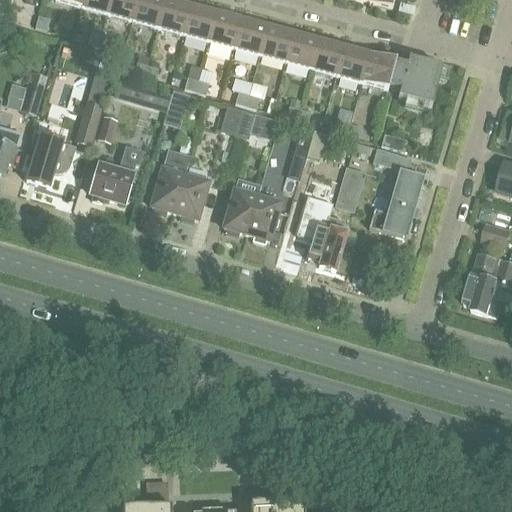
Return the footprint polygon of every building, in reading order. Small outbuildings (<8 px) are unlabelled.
[(81,11),(83,0),(55,0),(54,4),(81,11)] [(83,0),(81,11),(106,18),(110,0),(83,0)] [(131,25),(138,0),(110,0),(106,18),(131,25)] [(138,0),(131,25),(157,32),(165,2),(155,0),(138,0)] [(349,0),(349,2),(391,13),(394,0),(349,0)] [(182,39),(190,9),(165,2),(157,32),(182,39)] [(208,46),(216,16),(190,9),(182,39),(208,46)] [(233,52),(241,23),(216,16),(208,46),(233,52)] [(38,19),(35,31),(46,34),(50,23),(38,19)] [(241,23),(233,52),(259,59),(267,30),(241,23)] [(267,30),(259,59),(284,66),(292,37),(267,30)] [(90,35),(87,47),(98,50),(101,38),(90,35)] [(292,37),(284,66),(310,73),(318,44),(292,37)] [(112,41),(101,38),(98,50),(108,53),(112,41)] [(318,44),(310,73),(335,80),(343,50),(318,44)] [(343,50),(335,80),(361,87),(369,57),(343,50)] [(369,57),(361,87),(386,94),(394,64),(369,57)] [(394,64),(386,94),(387,94),(388,91),(399,94),(397,101),(431,110),(441,72),(408,63),(406,70),(394,67),(395,64),(394,64)] [(147,69),(136,66),(133,78),(144,81),(147,69)] [(158,72),(147,69),(144,81),(154,84),(158,72)] [(187,81),(184,93),(194,96),(198,84),(187,81)] [(194,96),(205,99),(208,87),(198,84),(194,96)] [(165,117),(171,99),(123,85),(118,103),(165,117)] [(7,109),(39,118),(46,95),(14,86),(7,109)] [(172,95),(163,128),(179,133),(189,99),(172,95)] [(234,107),(245,110),(249,99),(238,96),(234,107)] [(245,110),(256,114),(259,102),(249,99),(245,110)] [(101,112),(86,107),(75,145),(90,150),(101,112)] [(0,177),(4,179),(8,167),(11,168),(16,151),(19,139),(0,133),(0,129),(6,111),(0,108),(0,177)] [(235,140),(243,115),(227,110),(219,136),(235,140)] [(285,122),(296,125),(299,113),(289,110),(285,122)] [(310,116),(299,113),(296,125),(306,128),(310,116)] [(243,115),(235,140),(247,144),(255,118),(243,115)] [(103,121),(96,144),(109,147),(116,125),(103,121)] [(336,137),(347,140),(350,128),(339,125),(336,137)] [(350,128),(347,140),(358,143),(362,131),(350,128)] [(313,135),(301,132),(294,157),(306,161),(313,135)] [(49,192),(53,176),(56,176),(60,174),(62,173),(65,171),(67,168),(68,167),(73,149),(63,146),(35,138),(26,170),(29,171),(25,185),(49,192)] [(384,138),(380,150),(404,156),(407,145),(384,138)] [(376,153),(372,167),(385,171),(389,157),(376,153)] [(135,168),(121,164),(118,177),(98,171),(90,199),(93,200),(91,205),(101,207),(102,203),(124,209),(125,205),(128,206),(131,195),(128,194),(132,181),(131,180),(135,168)] [(166,216),(174,218),(187,170),(164,164),(151,211),(154,212),(152,217),(165,220),(166,216)] [(511,170),(505,168),(497,196),(511,200),(511,170)] [(188,171),(187,170),(174,218),(181,220),(179,225),(192,228),(194,224),(197,225),(207,187),(185,181),(188,171)] [(364,178),(343,172),(333,211),(353,217),(364,178)] [(406,243),(423,182),(398,174),(386,217),(374,214),(368,232),(406,243)] [(246,239),(257,202),(234,195),(223,232),(226,233),(225,238),(237,241),(239,237),(246,239)] [(257,202),(246,239),(253,241),(252,246),(265,249),(266,245),(269,246),(280,208),(257,202)] [(318,271),(335,276),(346,238),(341,236),(344,226),(327,221),(324,231),(317,229),(307,263),(319,267),(318,271)] [(509,235),(485,228),(480,243),(505,251),(509,235)] [(480,255),(476,268),(473,280),(469,279),(465,291),(468,292),(463,309),(472,311),(471,315),(487,320),(488,319),(497,322),(502,306),(493,303),(497,287),(500,275),(498,275),(502,262),(480,255)] [(168,508),(167,486),(145,487),(147,509),(168,508)]
